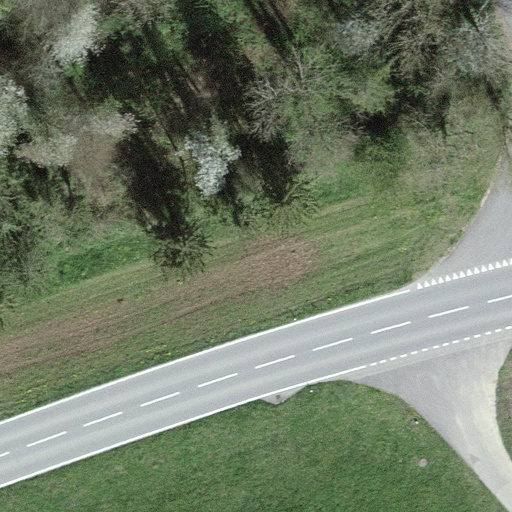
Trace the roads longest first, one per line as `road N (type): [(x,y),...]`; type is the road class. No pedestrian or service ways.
road 1 (secondary): [(511,286),(392,319),(0,462)]
road 2 (track): [(392,319),(464,448),(511,496)]
